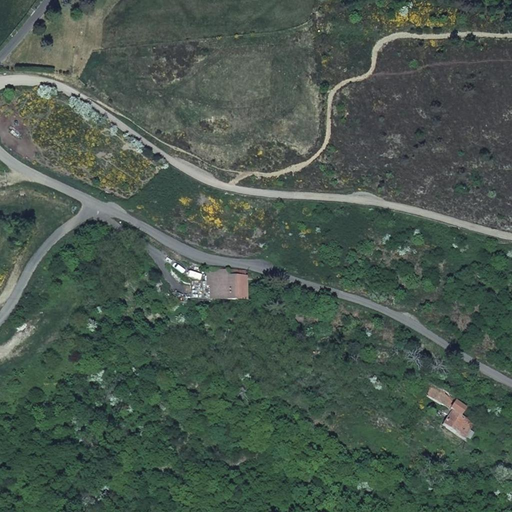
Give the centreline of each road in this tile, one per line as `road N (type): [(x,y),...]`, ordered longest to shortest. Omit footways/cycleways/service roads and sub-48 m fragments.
road 1 (unclassified): [(511,382),(375,307),(248,263),(203,259),(21,168),(0,146)]
road 2 (unclassified): [(0,81),(61,87),(210,181),(367,199),(511,236)]
road 3 (unknown): [(0,317),(95,203)]
